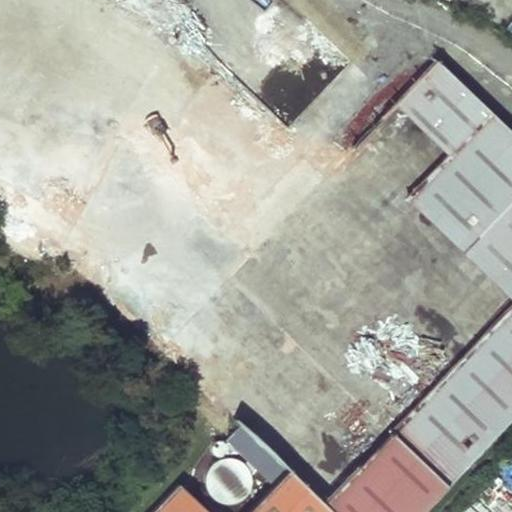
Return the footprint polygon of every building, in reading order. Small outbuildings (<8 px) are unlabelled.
[(115,0),(115,2),(110,0),(0,0),(0,241),(27,256),(33,246),(37,239),(54,249),(234,422),(219,438),(222,441),(219,441),(218,440),(215,438),(211,438),(207,441),(205,445),(206,448),(208,451),(211,453),(215,453),(218,451),(220,450),(230,449),(240,458),(237,461),(235,459),(230,456),(226,455),(221,454),(216,455),(212,457),(208,460),(203,464),(200,469),(199,474),(199,479),(200,484),(203,489),(207,494),(210,498),(215,500),(220,501),(225,501),(232,499),(238,495),(241,491),(244,484),(245,479),(245,473),(249,467),(267,483),(239,511),(201,511),(171,482),(142,511),(411,511),(511,406),(511,138),(484,112),(464,92),(429,59),(388,101),(316,175),(274,134),(167,30),(170,24),(179,7),(166,0),(115,0)] [(339,67),(346,60),(360,46),(315,2),(294,24),(339,67)] [(360,46),(346,60),(388,101),(429,59),(387,18),(360,46)] [(167,30),(274,134),(278,130),(170,24),(167,30)] [(316,175),(388,101),(346,60),(339,67),(278,130),(274,134),(316,175)] [(478,78),(464,92),(484,112),(498,98),(478,78)] [(54,249),(37,239),(33,246),(51,256),(54,249)] [(223,422),(205,404),(197,412),(215,430),(223,422)]
